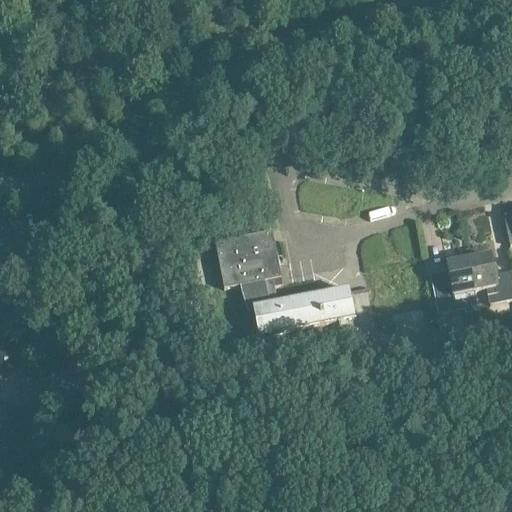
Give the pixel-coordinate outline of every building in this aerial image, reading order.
[(353,322),(348,296),(347,292),(317,298),(276,306),(273,290),(282,289),(280,278),(278,269),(273,245),(271,235),(219,245),(214,246),(223,292),(228,291),(239,289),(240,295),(247,314),(252,313),(257,340),(333,326),(337,325),(338,328),(340,335),(352,333),(352,326),(352,322),(353,322)] [(497,277),(496,270),(492,271),(489,257),(466,262),(473,294),(485,292),(488,307),(511,302),(511,281),(511,275),(497,277)] [(473,294),(466,262),(445,266),(447,280),(430,283),(436,317),(465,311),(465,315),(476,313),(473,294)] [(447,331),(439,332),(445,361),(454,359),(447,331)] [(0,383),(21,370),(20,345),(0,334),(0,383)] [(341,359),(344,377),(370,371),(367,354),(357,356),(341,359)]
